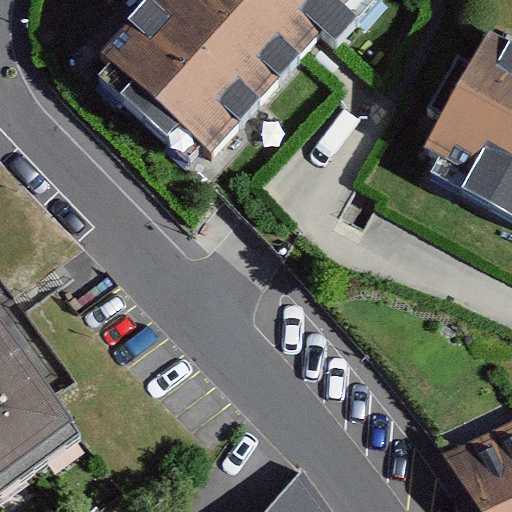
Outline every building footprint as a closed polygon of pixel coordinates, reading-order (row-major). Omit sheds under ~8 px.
[(148,0),(100,53),(213,156),(311,48),(321,38),(334,50),(379,0),(148,0)] [(511,73),(484,58),(418,175),(462,200),(448,224),(504,255),(511,240),(511,73)] [(0,326),(0,496),(82,437),(0,326)] [(511,511),(511,431),(449,463),(473,511),(511,511)] [(318,511),(298,482),(271,511),(318,511)]
